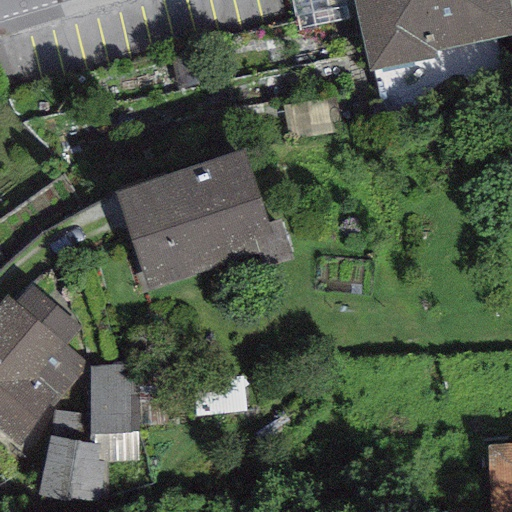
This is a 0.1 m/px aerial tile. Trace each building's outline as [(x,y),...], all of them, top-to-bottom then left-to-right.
[(352,0),(368,72),(434,58),(433,52),(511,34),(511,8),(510,0),(352,0)] [(114,195),(149,292),(241,263),(245,275),(292,261),(280,220),(269,223),(246,148),(114,195)] [(0,302),(0,435),(18,451),(91,364),(69,346),(83,329),(29,282),(13,301),(6,295),(0,302)] [(104,464),(137,463),(138,366),(90,368),(89,414),(88,443),(100,445),(97,463),(104,464)] [(88,443),(89,414),(53,413),(52,438),(88,443)] [(52,438),(49,437),(39,496),(98,505),(104,464),(97,463),(100,445),(88,443),(52,438)]
